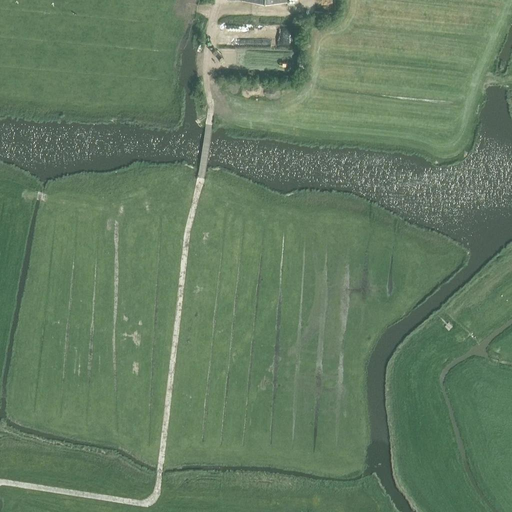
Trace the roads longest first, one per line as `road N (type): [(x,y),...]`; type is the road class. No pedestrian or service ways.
road 1 (track): [(0,484),(143,504),(155,498),(209,120)]
road 2 (track): [(222,0),(211,29),(209,120)]
